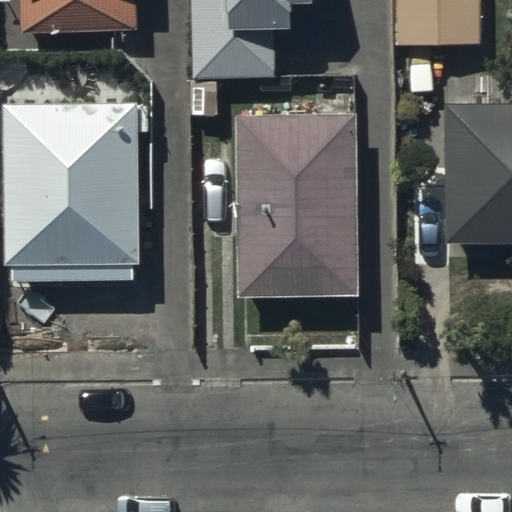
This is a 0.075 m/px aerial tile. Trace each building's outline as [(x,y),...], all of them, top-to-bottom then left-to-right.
[(16,0),(17,39),(134,39),(133,0),(16,0)] [(192,0),(193,82),(276,81),(276,35),(299,35),(298,9),(320,9),(319,0),(192,0)] [(393,0),(394,50),(481,49),(480,0),(393,0)] [(511,108),(445,109),(445,249),(511,249),(511,108)] [(134,110),(2,111),(4,268),(136,267),(134,110)] [(364,116),(242,116),(242,299),(365,299),(364,116)]
